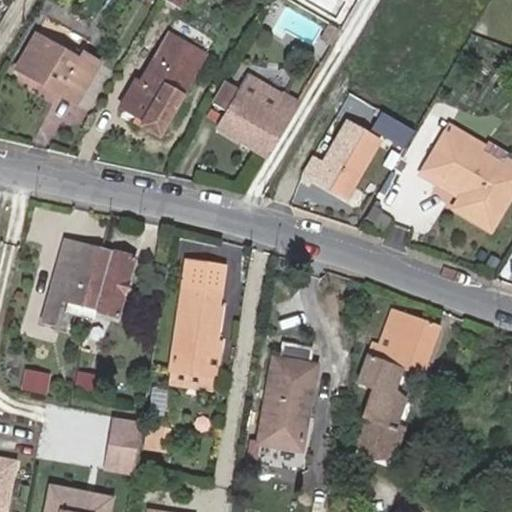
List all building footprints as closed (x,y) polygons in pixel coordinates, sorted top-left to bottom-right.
[(166,0),(166,1),(180,9),(185,0),(166,0)] [(139,123),(159,135),(206,55),(170,32),(141,82),(137,79),(121,105),(142,118),(139,123)] [(57,80),(82,95),(101,63),(68,45),(65,50),(36,34),(16,68),(52,88),(57,80)] [(272,111),(283,93),(251,74),(240,92),(272,111)] [(77,103),(82,95),(57,80),(52,88),(77,103)] [(219,128),(266,156),(299,102),(283,93),(272,111),(240,92),(226,84),(214,105),(227,113),(219,128)] [(375,112),(368,128),(402,145),(410,129),(375,112)] [(346,196),(380,142),(348,123),(323,163),(312,156),(303,171),(346,196)] [(451,128),(448,133),(480,152),(483,148),(451,128)] [(493,230),(511,199),(511,171),(506,168),(480,152),(448,133),(425,170),(441,180),(463,193),(460,198),(455,207),(493,230)] [(438,186),(460,198),(463,193),(441,180),(438,186)] [(116,317),(134,260),(67,240),(40,334),(57,338),(68,303),(74,305),(71,314),(101,323),(103,314),(116,317)] [(166,383),(205,391),(207,380),(218,382),(224,342),(213,340),(226,267),(187,259),(166,383)] [(366,419),(400,425),(408,405),(385,396),(397,366),(420,374),(437,328),(390,310),(381,334),(370,330),(362,353),(367,355),(357,384),(371,390),(363,415),(367,416),(366,419)] [(281,344),(281,355),(310,357),(311,346),(281,344)] [(299,452),(313,367),(274,360),(260,445),(299,452)] [(102,470),(131,472),(135,419),(106,417),(102,470)] [(400,425),(366,419),(358,440),(393,454),(402,431),(398,430),(400,425)] [(150,425),(145,449),(169,453),(173,427),(150,425)] [(0,511),(5,511),(15,463),(0,460),(0,511)] [(109,511),(112,502),(94,498),(93,504),(86,502),(87,496),(52,488),(46,511),(109,511)]
